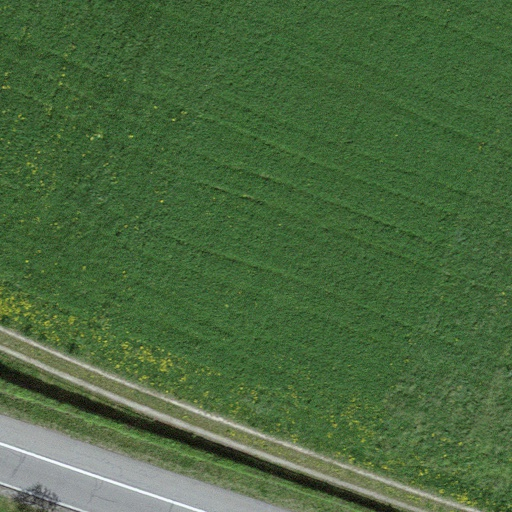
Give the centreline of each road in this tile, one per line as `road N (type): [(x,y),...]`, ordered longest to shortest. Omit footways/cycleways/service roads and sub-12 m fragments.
road 1 (track): [(442,511),(153,410),(0,343)]
road 2 (motorway): [(135,511),(0,464)]
